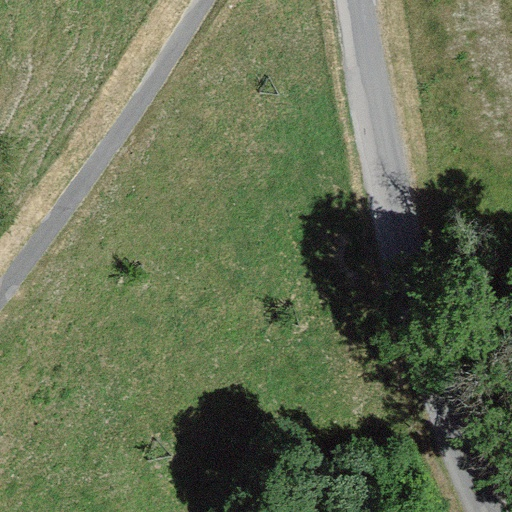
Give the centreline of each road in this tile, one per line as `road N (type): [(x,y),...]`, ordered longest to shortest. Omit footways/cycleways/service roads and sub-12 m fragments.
road 1 (unclassified): [(497,511),(390,167),(366,0)]
road 2 (unclassified): [(0,293),(206,0)]
